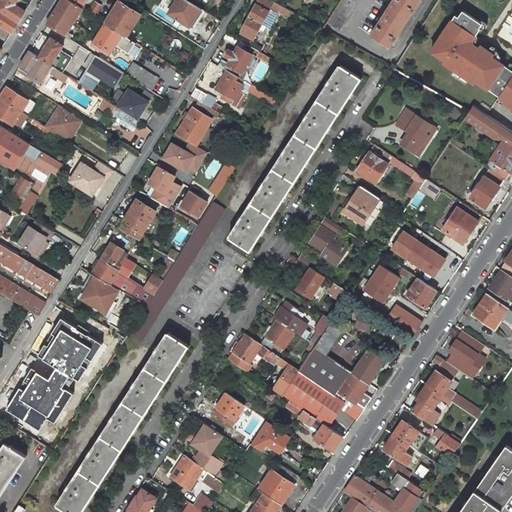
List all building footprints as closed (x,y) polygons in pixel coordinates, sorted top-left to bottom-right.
[(17,0),(2,0),(1,2),(0,3),(0,10),(18,23),(25,11),(15,4),(17,0)] [(81,7),(69,0),(61,0),(47,23),(70,38),(73,34),(67,30),(81,7)] [(187,0),(176,0),(169,13),(174,16),(170,23),(175,26),(179,19),(190,26),(201,9),(187,0)] [(290,11),(271,0),(258,0),(242,30),(241,33),(253,39),(254,36),(255,37),(271,9),(277,13),(278,11),(287,16),(290,11)] [(341,0),(327,22),(339,30),(358,0),(341,0)] [(394,0),(390,6),(391,7),(387,15),(385,18),(383,17),(371,36),(389,47),(419,0),(394,0)] [(96,1),(89,12),(95,16),(101,5),(96,1)] [(119,1),(106,23),(127,36),(141,14),(119,1)] [(0,25),(12,33),(18,23),(0,10),(0,25)] [(504,99),(503,102),(505,103),(511,107),(511,69),(508,67),(499,61),(496,59),(493,57),(495,55),(488,50),(480,45),(475,52),(468,47),(481,28),(480,28),(480,27),(482,23),(480,22),(463,10),(459,17),(456,14),(447,27),(450,28),(443,38),(441,37),(440,37),(431,50),(445,60),(444,62),(455,69),(469,79),(475,83),(477,81),(499,96),(504,99)] [(112,51),(117,42),(119,44),(118,46),(129,53),(135,42),(127,36),(106,23),(93,44),(103,50),(110,54),(112,51)] [(441,37),(443,38),(450,28),(447,27),(447,26),(443,31),(442,31),(438,36),(440,37),(441,37)] [(277,61),(227,33),(223,40),(237,48),(234,52),(229,49),(225,56),(230,59),(228,63),(222,59),(218,66),(227,71),(243,79),(247,72),(244,70),(253,54),(274,66),(277,61)] [(51,38),(39,57),(52,65),(62,71),(71,57),(60,51),(64,45),(51,38)] [(300,64),(311,47),(305,43),(293,60),(291,63),(287,61),(284,65),(289,68),(295,71),(300,64)] [(496,59),(499,61),(501,58),(494,48),(493,47),(492,47),(491,47),(490,47),(488,50),(495,55),(493,57),(496,59)] [(52,65),(39,57),(30,50),(21,65),(17,71),(27,77),(28,74),(41,82),(52,65)] [(126,74),(124,72),(112,65),(96,54),(79,82),(92,90),(100,79),(114,87),(116,84),(120,86),(127,74),(126,74)] [(112,65),(124,72),(129,65),(117,57),(112,65)] [(133,62),(126,74),(127,74),(152,90),(159,78),(133,62)] [(362,78),(341,65),(230,238),(250,251),(362,78)] [(467,83),(469,79),(455,69),(452,74),(467,83)] [(243,79),(227,71),(217,88),(223,92),(221,97),(240,108),(247,96),(239,92),(242,87),(250,91),(253,85),(243,79)] [(278,99),(253,85),(250,91),(274,105),(278,99)] [(29,101),(7,87),(0,97),(22,112),(29,101)] [(118,106),(138,120),(150,102),(129,89),(118,106)] [(204,95),(198,91),(195,89),(191,96),(194,97),(199,100),(200,101),(204,95)] [(503,102),(504,99),(499,96),(496,100),(503,105),(505,103),(503,102)] [(22,112),(0,97),(0,114),(14,124),(22,112)] [(200,101),(199,100),(196,105),(217,116),(220,112),(200,101)] [(69,141),(76,129),(78,130),(84,120),(60,104),(46,127),(58,135),(69,141)] [(511,173),(511,172),(511,170),(511,131),(473,106),(470,111),(466,118),(494,137),(499,138),(501,136),(505,139),(496,151),(491,159),(492,160),(487,167),(489,168),(505,179),(511,184),(511,173)] [(193,107),(176,134),(191,142),(196,145),(212,119),(193,107)] [(431,125),(417,116),(407,131),(411,134),(409,136),(407,135),(402,144),(415,153),(420,144),(422,145),(429,136),(426,134),(431,125)] [(62,163),(1,127),(0,128),(0,159),(15,168),(24,154),(56,173),(62,163)] [(191,142),(185,151),(194,156),(199,147),(196,145),(191,142)] [(185,151),(172,144),(164,158),(186,171),(188,167),(197,172),(208,152),(199,147),(194,156),(185,151)] [(234,149),(226,162),(228,163),(235,167),(243,154),(234,149)] [(380,158),(369,151),(357,170),(376,183),(388,164),(386,162),(380,158)] [(426,178),(384,151),(380,158),(386,162),(387,160),(413,177),(412,179),(414,181),(406,194),(413,198),(426,178)] [(70,182),(93,196),(100,185),(105,177),(107,178),(112,169),(100,161),(95,169),(83,161),(70,182)] [(228,163),(217,181),(224,185),(235,167),(228,163)] [(176,176),(158,166),(149,183),(157,188),(151,197),(169,208),(181,187),(173,182),(176,176)] [(505,179),(489,168),(484,176),(500,186),(505,179)] [(500,186),(484,176),(470,197),(486,207),(500,186)] [(30,181),(22,177),(13,193),(20,197),(23,192),(30,181)] [(435,199),(442,189),(426,178),(419,189),(427,194),(435,199)] [(30,181),(23,192),(27,194),(33,183),(30,181)] [(41,188),(33,183),(27,194),(24,200),(18,209),(26,214),(41,188)] [(380,198),(361,186),(344,211),(363,223),(380,198)] [(208,202),(191,191),(182,206),(198,216),(208,202)] [(156,212),(137,200),(124,221),(143,232),(146,227),(150,229),(154,223),(150,220),(156,212)] [(482,215),(460,200),(456,206),(457,207),(478,221),(482,215)] [(226,209),(214,201),(199,225),(192,234),(176,261),(163,281),(147,305),(129,333),(141,341),(226,209)] [(478,221),(457,207),(441,232),(462,246),(478,221)] [(341,227),(326,217),(322,223),(337,233),(341,227)] [(36,255),(44,242),(47,238),(49,239),(54,231),(36,220),(32,228),(30,226),(19,244),(36,255)] [(199,225),(191,220),(184,230),(188,232),(192,234),(199,225)] [(143,232),(124,221),(119,228),(139,239),(143,232)] [(336,235),(321,226),(314,237),(320,241),(317,247),(324,252),(322,255),(337,264),(348,248),(334,238),(336,235)] [(386,249),(431,279),(444,260),(400,229),(386,249)] [(0,259),(53,292),(61,280),(5,246),(0,243),(0,259)] [(110,284),(121,266),(115,262),(123,250),(111,243),(92,273),(110,284)] [(303,253),(299,260),(311,267),(314,269),(318,263),(303,253)] [(176,261),(167,256),(155,276),(163,281),(176,261)] [(163,281),(155,276),(125,259),(121,266),(110,284),(111,284),(112,284),(120,289),(122,290),(147,305),(163,281)] [(511,263),(506,260),(501,268),(502,269),(511,276),(511,263)] [(360,293),(383,304),(397,275),(374,264),(360,293)] [(314,269),(311,267),(297,288),(312,297),(325,277),(314,269)] [(511,276),(502,269),(489,288),(496,292),(511,303),(508,307),(511,309),(511,276)] [(86,290),(82,298),(107,312),(120,289),(112,284),(111,284),(110,284),(92,273),(91,273),(87,281),(90,283),(86,290)] [(0,274),(0,291),(38,315),(46,303),(0,274)] [(437,291),(418,278),(407,294),(414,299),(419,303),(426,307),(437,291)] [(489,288),(486,292),(488,293),(493,297),(496,292),(489,288)] [(493,297),(488,293),(474,314),(494,328),(502,316),(508,307),(493,297)] [(275,317),(278,319),(295,331),(306,339),(310,332),(305,328),(308,324),(294,315),(299,308),(287,300),(282,307),(282,306),(275,317)] [(422,322),(396,304),(387,317),(414,335),(422,322)] [(508,307),(502,316),(511,322),(511,321),(511,309),(508,307)] [(373,318),(362,313),(357,323),(368,328),(373,318)] [(333,320),(325,315),(315,328),(323,334),(331,322),(333,320)] [(91,318),(87,316),(83,324),(92,329),(92,330),(121,346),(126,338),(91,318)] [(295,331),(278,319),(266,337),(275,343),(277,341),(285,347),(295,331)] [(343,329),(331,322),(323,334),(316,346),(315,346),(327,354),(343,329)] [(454,352),(447,362),(459,370),(472,378),(482,364),(475,359),(479,352),(485,344),(463,329),(450,349),(454,352)] [(189,346),(169,332),(57,505),(68,511),(82,511),(100,484),(123,450),(145,415),(167,380),(189,346)] [(262,344),(246,333),(234,352),(250,363),(254,356),(257,352),(262,344)] [(56,347),(37,336),(31,345),(50,356),(56,347)] [(282,358),(265,346),(259,354),(257,352),(254,356),(261,361),(264,357),(277,366),(282,358)] [(327,354),(315,346),(299,370),(327,389),(337,396),(353,372),(343,365),(327,354)] [(386,358),(370,347),(353,372),(369,383),(386,358)] [(234,352),(229,359),(245,370),(250,363),(234,352)] [(475,359),(482,364),(487,357),(479,352),(475,359)] [(87,353),(82,362),(98,371),(103,374),(108,366),(87,353)] [(57,365),(40,354),(24,380),(37,388),(42,390),(52,373),(57,365)] [(437,354),(433,361),(455,376),(459,370),(447,362),(437,354)] [(299,370),(290,364),(274,389),(283,396),(284,394),(299,370)] [(312,412),(327,389),(299,370),(284,394),(312,412)] [(436,370),(427,384),(443,394),(452,381),(436,370)] [(103,374),(98,371),(73,409),(78,412),(103,374)] [(369,383),(353,372),(337,396),(345,402),(361,413),(365,407),(372,397),(364,392),(369,383)] [(37,388),(24,380),(10,404),(22,411),(24,408),(24,409),(37,388)] [(420,400),(413,411),(423,417),(430,407),(433,409),(440,398),(443,394),(427,384),(417,398),(420,400)] [(337,396),(327,389),(312,412),(311,414),(329,426),(341,409),(345,402),(337,396)] [(245,405),(226,392),(217,407),(218,408),(221,410),(217,414),(232,424),(235,420),(245,405)] [(443,394),(440,398),(449,405),(452,401),(443,394)] [(465,395),(459,405),(478,418),(485,408),(465,395)] [(300,407),(289,400),(286,406),(297,413),(300,407)] [(361,413),(345,402),(341,409),(356,421),(361,413)] [(78,412),(73,409),(69,416),(74,419),(78,412)] [(197,409),(193,415),(204,422),(207,416),(197,409)] [(311,414),(303,409),(299,416),(311,425),(309,428),(318,434),(315,438),(334,450),(344,436),(333,428),(329,426),(311,414)] [(281,451),(290,436),(267,420),(251,443),(261,450),(266,442),(275,447),(281,451)] [(403,420),(394,434),(409,444),(419,430),(403,420)] [(37,429),(25,421),(20,429),(32,437),(37,429)] [(210,453),(222,435),(214,429),(205,423),(192,443),(202,450),(195,461),(200,465),(203,467),(209,470),(214,474),(223,462),(210,453)] [(461,443),(438,427),(434,434),(441,439),(436,446),(452,457),(461,443)] [(409,444),(394,434),(384,448),(400,458),(409,444)] [(291,437),(290,436),(281,451),(285,454),(295,439),(291,437)] [(0,497),(27,456),(5,442),(0,449),(0,497)] [(270,456),(275,447),(266,442),(261,450),(270,456)] [(511,448),(507,445),(476,490),(503,509),(511,495),(511,448)] [(195,461),(186,455),(172,476),(190,487),(203,467),(200,465),(195,461)] [(393,459),(388,466),(392,469),(398,473),(400,474),(405,467),(393,459)] [(278,461),(272,469),(295,484),(300,476),(278,461)] [(295,484),(272,469),(260,488),(265,492),(282,504),(295,484)] [(411,511),(413,511),(421,501),(417,498),(422,490),(400,474),(398,473),(392,469),(394,479),(393,481),(404,489),(396,501),(411,511)] [(214,474),(209,470),(203,479),(220,490),(226,482),(214,474)] [(356,474),(345,491),(353,497),(374,511),(375,511),(411,511),(396,501),(356,474)] [(258,503),(265,492),(260,488),(258,487),(250,498),(258,503)] [(148,511),(157,498),(143,488),(138,496),(137,495),(128,509),(129,510),(127,511),(148,511)] [(476,490),(459,511),(500,511),(503,509),(476,490)] [(204,511),(206,511),(214,500),(201,491),(192,504),(197,507),(204,511)] [(276,511),(282,504),(265,492),(258,503),(251,511),(276,511)] [(353,497),(342,511),(373,511),(374,511),(353,497)] [(204,511),(197,507),(192,504),(189,502),(182,511),(204,511)]
